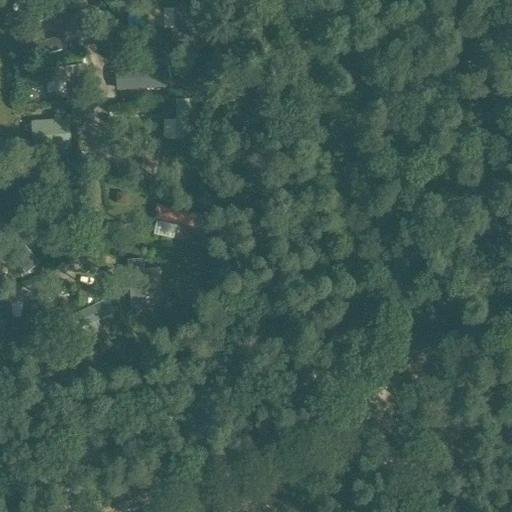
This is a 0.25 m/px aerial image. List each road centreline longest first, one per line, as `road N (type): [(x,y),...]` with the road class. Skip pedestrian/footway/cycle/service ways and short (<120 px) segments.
road 1 (unclassified): [(0,493),(511,324)]
road 2 (track): [(278,0),(404,436)]
road 3 (track): [(365,373),(263,0)]
road 4 (unknown): [(122,511),(364,425),(379,422),(404,436)]
